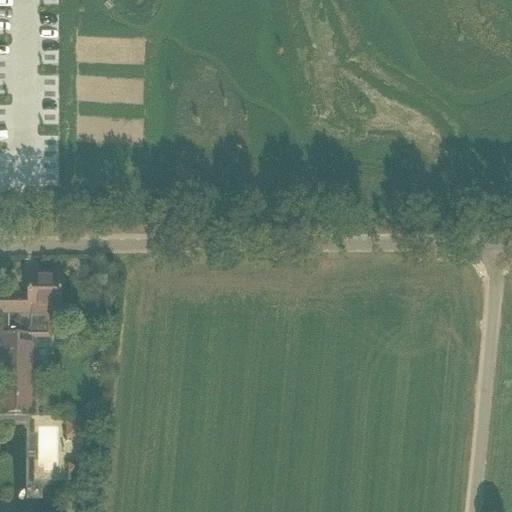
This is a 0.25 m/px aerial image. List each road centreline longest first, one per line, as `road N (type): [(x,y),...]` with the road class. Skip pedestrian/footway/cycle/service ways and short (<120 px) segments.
road 1 (unclassified): [(0,241),(504,237)]
road 2 (unclassified): [(474,511),(504,237)]
